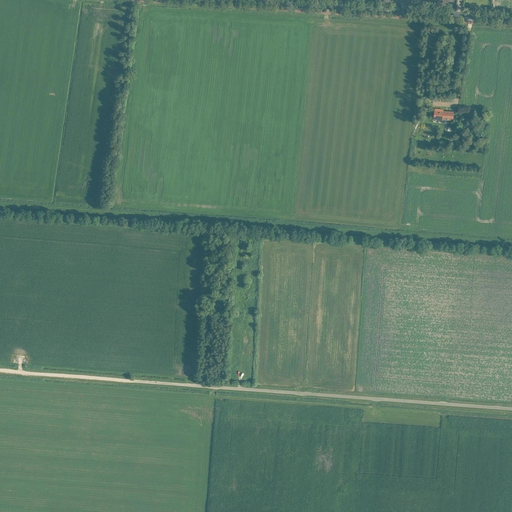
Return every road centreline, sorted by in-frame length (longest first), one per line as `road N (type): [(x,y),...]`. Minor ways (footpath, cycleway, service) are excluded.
road 1 (track): [(0,205),(511,244)]
road 2 (unclassified): [(511,409),(22,372)]
road 3 (tertiary): [(511,19),(228,0)]
